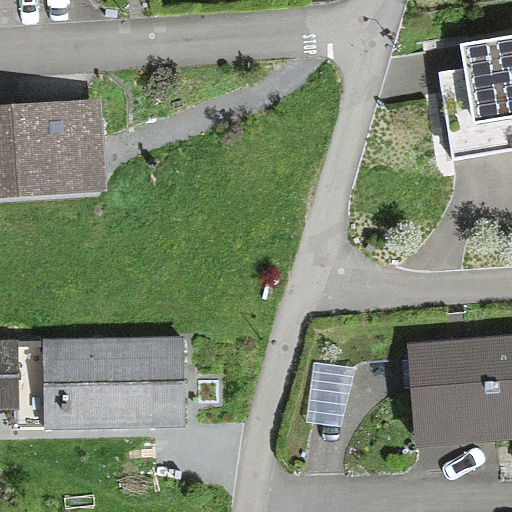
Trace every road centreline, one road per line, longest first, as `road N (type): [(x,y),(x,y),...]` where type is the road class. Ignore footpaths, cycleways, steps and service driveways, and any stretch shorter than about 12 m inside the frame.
road 1 (residential): [(0,56),(385,30)]
road 2 (residential): [(303,297),(385,30)]
road 3 (residential): [(250,511),(269,406),(303,297)]
road 4 (residential): [(303,297),(511,280)]
